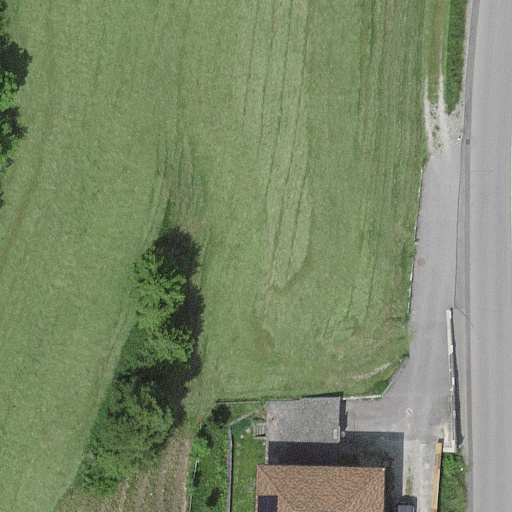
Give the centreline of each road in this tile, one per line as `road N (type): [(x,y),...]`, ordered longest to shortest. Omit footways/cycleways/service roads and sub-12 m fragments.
road 1 (unclassified): [(493,511),(490,131),(499,0)]
road 2 (track): [(463,0),(490,131)]
